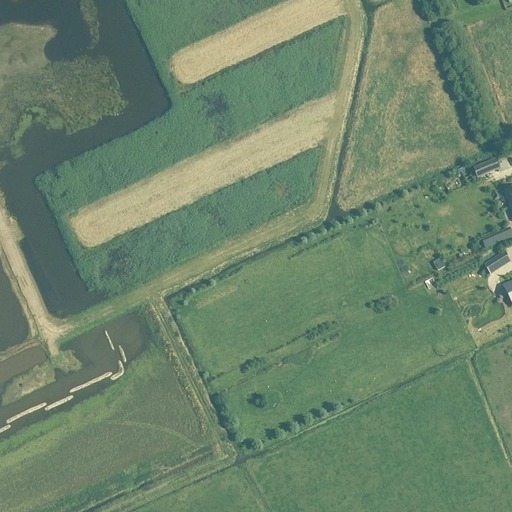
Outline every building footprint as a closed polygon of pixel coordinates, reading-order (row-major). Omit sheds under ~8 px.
[(494,172),(490,163),(479,168),(483,177),(494,172)] [(511,189),(503,193),(511,214),(511,189)] [(511,235),(509,229),(493,236),(496,244),(511,237),(511,235)] [(505,253),(494,259),(500,268),(511,262),(505,253)] [(433,264),(437,272),(444,268),(440,260),(433,264)] [(511,282),(502,286),(502,287),(504,287),(511,301),(511,300),(511,282)]
